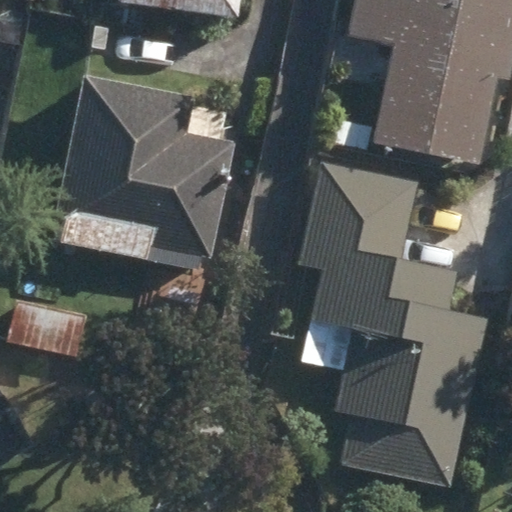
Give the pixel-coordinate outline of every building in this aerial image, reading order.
[(120,0),(120,5),(240,22),(242,0),(120,0)] [(511,0),(358,0),(350,40),(395,49),(376,147),(481,169),(499,81),(511,83),(511,0)] [(0,41),(8,43),(13,22),(0,20),(0,41)] [(61,246),(200,275),(202,261),(212,262),(235,147),(186,138),(193,102),(85,80),(54,232),(64,233),(61,246)] [(343,466),(449,490),(487,325),(446,315),(455,277),(400,264),(418,189),(324,168),(301,268),(325,275),(314,325),(353,333),(335,415),(353,419),(343,466)] [(195,295),(217,304),(227,279),(206,271),(195,295)] [(129,314),(142,314),(151,306),(152,292),(143,282),(130,282),(120,292),(120,305),(129,314)] [(0,460),(41,436),(0,366),(0,460)]
